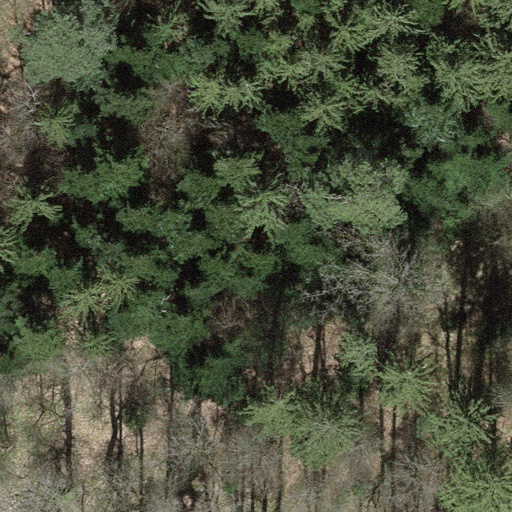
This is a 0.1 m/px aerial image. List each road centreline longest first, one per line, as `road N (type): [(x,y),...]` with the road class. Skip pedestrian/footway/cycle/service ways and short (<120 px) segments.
road 1 (track): [(8,511),(99,454),(511,280)]
road 2 (track): [(0,143),(56,149),(250,118),(463,0)]
